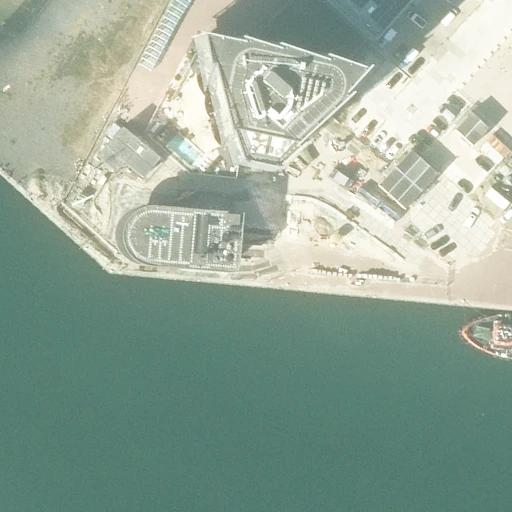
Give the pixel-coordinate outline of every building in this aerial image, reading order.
[(171,0),(136,65),(150,74),(161,52),(177,22),(191,0),(171,0)] [(201,41),(194,49),(232,165),(265,172),(347,81),(347,79),(344,71),(368,44),(369,43),(321,0),(282,0),(238,49),(236,49),(235,48),(235,47),(234,47),(233,46),(232,46),(231,46),(230,46),(228,46),(227,46),(226,47),(201,41)] [(321,0),(369,43),(408,0),(321,0)] [(437,177),(408,155),(377,189),(404,215),(437,177)] [(125,267),(133,271),(225,279),(231,275),(234,235),(237,236),(238,225),(234,224),(235,218),(143,211),(132,214),(123,220),(116,232),(114,244),(117,257),(125,267)]
